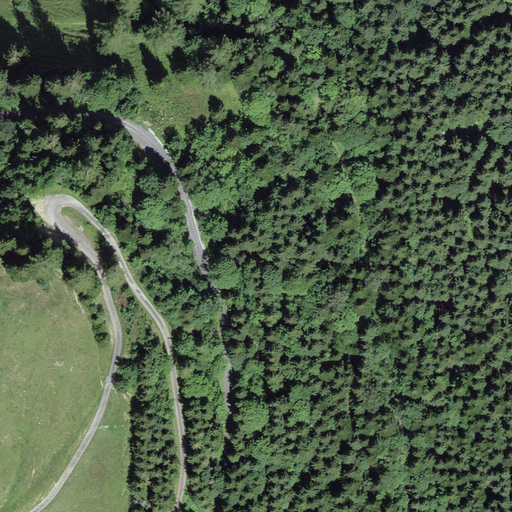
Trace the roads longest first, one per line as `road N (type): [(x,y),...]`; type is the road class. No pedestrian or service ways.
road 1 (unclassified): [(176,511),(183,451),(164,329),(109,237),(64,200),(52,216),(98,265),(118,341),(85,442),(32,511)]
road 2 (track): [(209,511),(227,411),(221,309),(162,154),(113,118),(0,111)]
